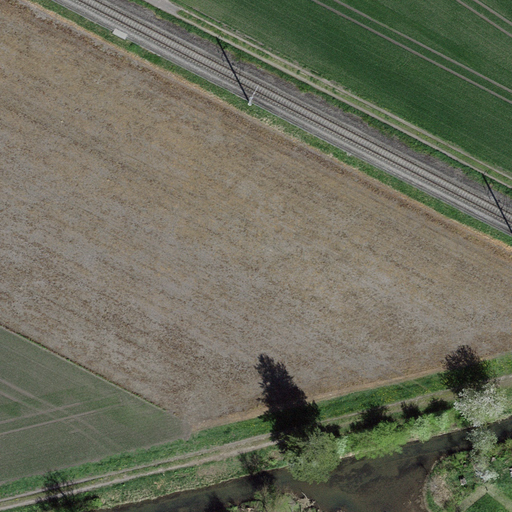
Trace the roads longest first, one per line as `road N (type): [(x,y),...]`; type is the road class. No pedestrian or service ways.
road 1 (track): [(511,375),(0,503)]
road 2 (track): [(167,0),(511,183)]
